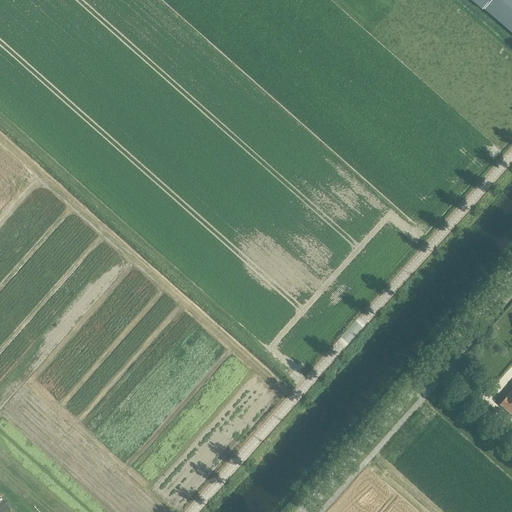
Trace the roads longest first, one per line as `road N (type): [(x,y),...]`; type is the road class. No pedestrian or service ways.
road 1 (tertiary): [(511,155),(191,511)]
road 2 (secondary): [(303,511),(511,277)]
